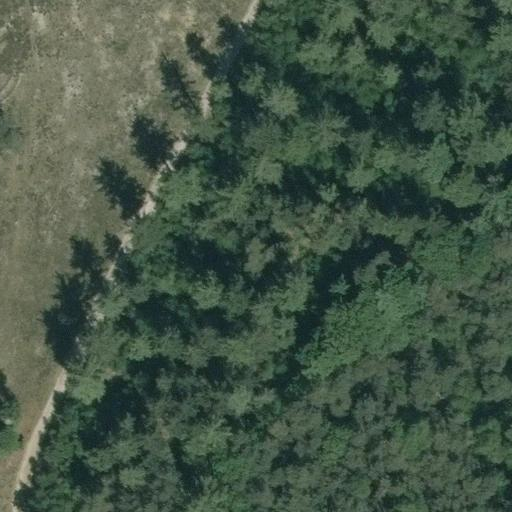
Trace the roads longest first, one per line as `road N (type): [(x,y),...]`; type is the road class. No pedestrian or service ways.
road 1 (track): [(16,511),(37,443),(103,304),(262,0)]
road 2 (track): [(511,267),(365,387),(239,475)]
